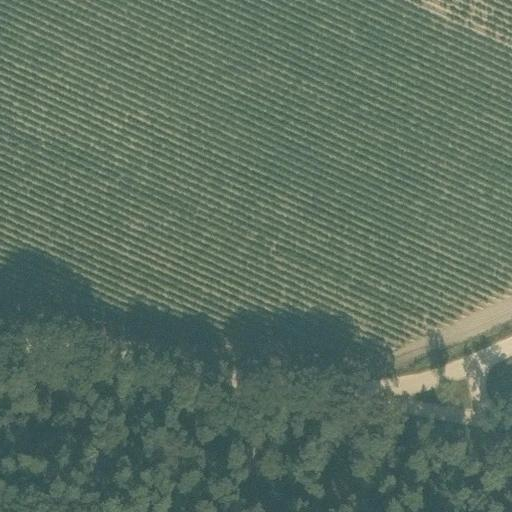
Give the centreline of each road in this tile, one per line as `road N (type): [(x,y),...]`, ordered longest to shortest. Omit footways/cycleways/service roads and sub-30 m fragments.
road 1 (track): [(0,348),(398,405)]
road 2 (track): [(398,405),(511,350)]
